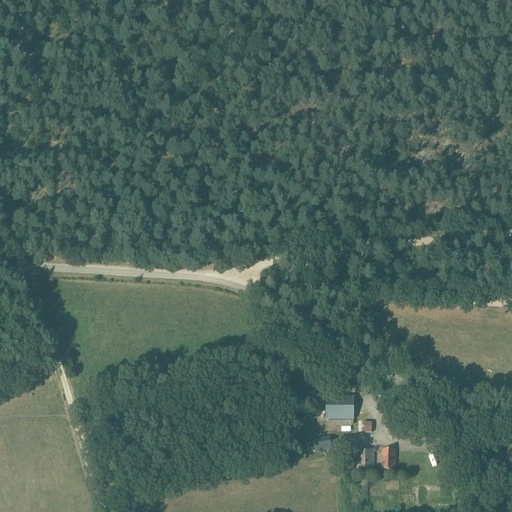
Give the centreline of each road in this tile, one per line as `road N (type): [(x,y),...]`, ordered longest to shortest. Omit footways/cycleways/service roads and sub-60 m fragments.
road 1 (unclassified): [(511,485),(373,361),(228,272),(0,264)]
road 2 (track): [(157,0),(208,87),(216,145),(326,283),(511,300)]
road 3 (track): [(220,65),(511,29)]
road 4 (track): [(511,236),(299,257),(252,265),(238,279)]
road 5 (track): [(17,267),(101,511)]
